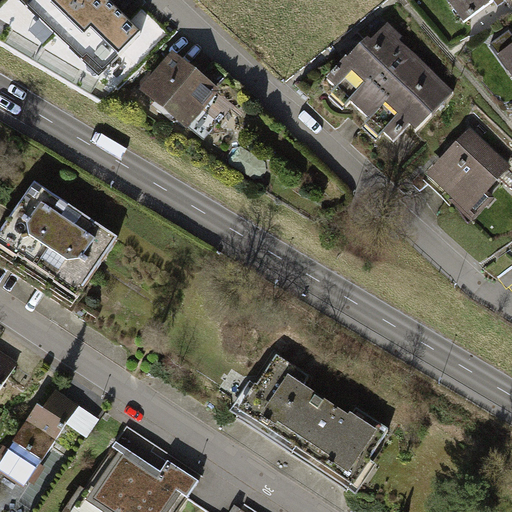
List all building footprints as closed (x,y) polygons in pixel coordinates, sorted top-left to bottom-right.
[(109,0),(8,0),(0,8),(0,41),(102,103),(169,35),(143,8),(131,21),(109,0)] [(445,0),(460,21),(490,0),(445,0)] [(372,44),(369,41),(363,48),(330,82),(339,90),(331,99),(346,114),(353,106),(369,121),(363,128),(380,143),(387,136),(397,146),(413,129),(417,134),(453,96),(402,46),(406,42),(389,26),(372,44)] [(219,88),(172,49),(141,88),(187,126),(219,88)] [(511,49),(499,57),(511,77),(511,49)] [(511,167),(511,165),(472,127),(427,173),(452,197),(449,200),(473,223),(495,199),(488,192),(511,167)] [(115,237),(31,182),(0,229),(0,259),(70,306),(115,237)] [(0,394),(19,369),(0,355),(0,394)] [(236,410),(343,486),(380,434),(273,358),(236,410)] [(81,409),(51,389),(0,466),(0,476),(26,493),(81,409)] [(159,472),(112,442),(66,511),(183,511),(202,483),(167,462),(159,472)]
